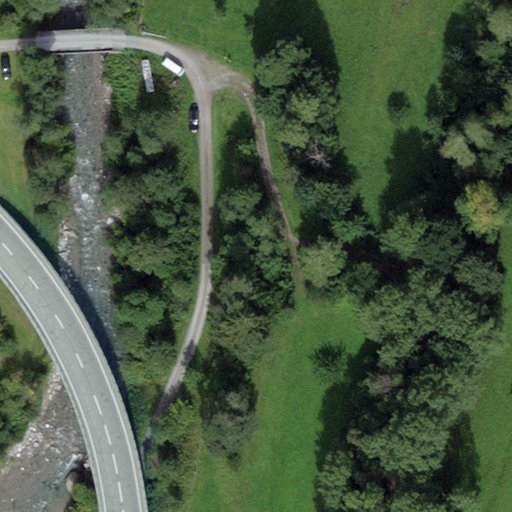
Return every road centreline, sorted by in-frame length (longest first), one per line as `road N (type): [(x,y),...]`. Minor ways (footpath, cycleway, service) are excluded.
road 1 (track): [(116,511),(159,437),(201,331),(212,252),(195,63)]
road 2 (secondary): [(0,242),(78,360),(106,433),(122,511)]
road 3 (track): [(195,63),(252,88),(257,148),(293,240)]
